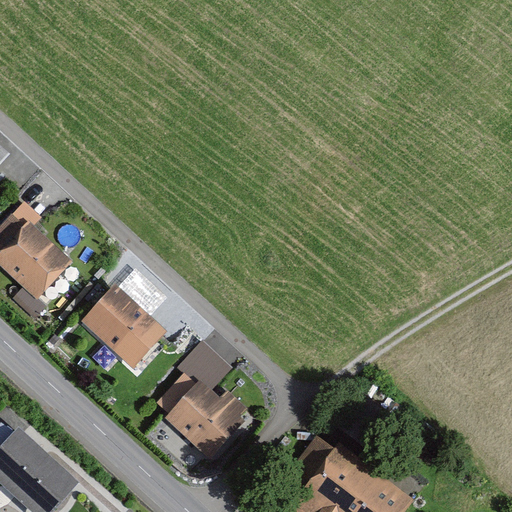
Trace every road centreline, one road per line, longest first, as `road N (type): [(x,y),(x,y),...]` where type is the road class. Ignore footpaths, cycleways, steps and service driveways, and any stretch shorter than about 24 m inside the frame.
road 1 (secondary): [(189,511),(0,336)]
road 2 (track): [(302,405),(511,265)]
